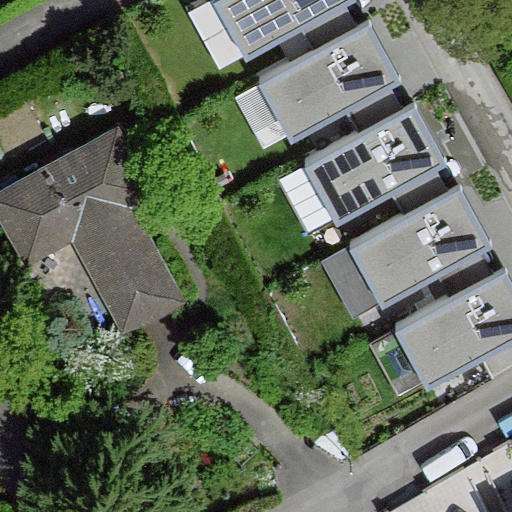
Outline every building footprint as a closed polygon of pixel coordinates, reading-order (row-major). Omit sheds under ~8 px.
[(348,0),(212,0),(209,2),(241,60),(297,29),(311,53),(355,28),(341,4),(348,0)] [(311,53),(254,85),(287,142),(343,111),(357,136),(401,112),(387,88),(398,82),(365,23),(355,28),(311,53)] [(401,112),(357,136),(301,168),(333,225),(388,194),(401,217),(447,191),(434,168),(443,163),(412,106),(401,112)] [(122,124),(0,189),(0,212),(28,264),(71,240),(121,331),(184,297),(134,205),(159,192),(122,124)] [(447,191),(401,217),(346,248),(378,307),(433,276),(447,300),(491,276),(478,252),(488,246),(455,187),(447,191)] [(491,276),(447,300),(393,330),(425,387),(511,338),(511,293),(499,271),(491,276)]
